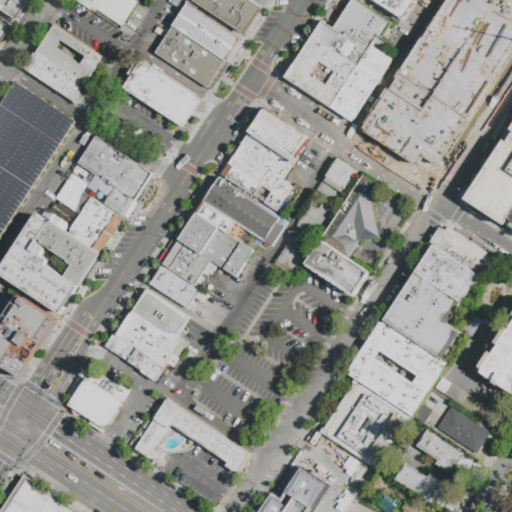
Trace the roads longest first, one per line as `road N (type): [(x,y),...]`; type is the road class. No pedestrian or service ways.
road 1 (residential): [(511,93),(234,511)]
road 2 (residential): [(251,76),(441,202)]
road 3 (primary): [(173,505),(42,417)]
